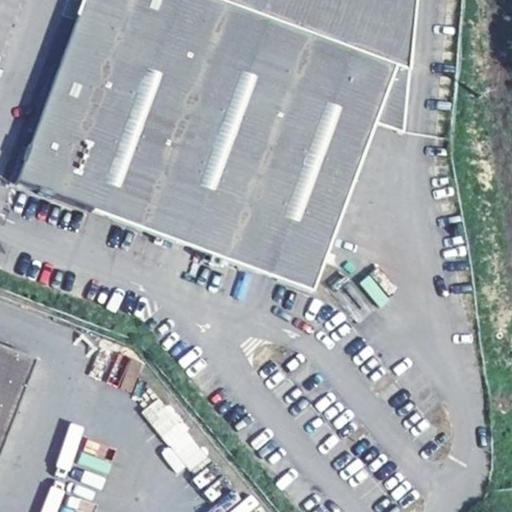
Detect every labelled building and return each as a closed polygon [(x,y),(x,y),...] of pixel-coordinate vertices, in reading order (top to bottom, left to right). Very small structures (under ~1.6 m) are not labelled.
[(81,0),(16,182),(313,294),(377,124),(405,134),(415,0),(81,0)] [(379,306),(397,289),(376,267),(358,284),(379,306)] [(0,511),(0,439),(28,365),(0,354),(0,511)] [(131,392),(142,363),(118,354),(108,383),(131,392)] [(141,412),(168,446),(160,452),(179,477),(207,454),(161,396),(141,412)] [(40,511),(55,511),(65,492),(53,486),(40,511)]
